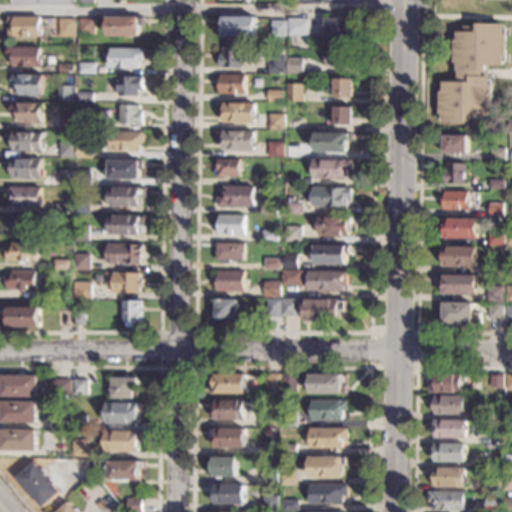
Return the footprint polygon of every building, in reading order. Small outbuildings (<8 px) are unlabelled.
[(41,25),(42,26),(42,37),(8,37),(8,18),(41,17),(41,25)] [(256,37),(219,36),(219,17),(256,17),(256,37)] [(139,19),(145,19),(145,26),(141,26),(141,36),(108,35),(108,31),(105,31),(105,24),(108,24),(108,18),(139,18),(139,19)] [(76,37),(59,36),(59,19),(73,19),(76,19),(76,37)] [(95,35),(79,35),(80,19),(92,19),(95,19),(95,35)] [(310,36),(288,36),(288,19),(310,19),(310,36)] [(352,26),(353,27),(353,40),(351,40),(351,41),(325,41),(325,19),(352,19),(352,26)] [(286,37),(271,37),(271,21),(286,21),(286,37)] [(504,34),(507,34),(507,57),(504,57),(504,66),(488,66),(488,73),(488,77),(490,77),(490,85),(492,85),(492,108),(489,108),(489,116),(482,116),(482,122),(469,122),(468,124),(442,124),(442,114),(439,114),(440,92),(443,92),(443,82),(458,82),(458,71),(457,71),(457,63),(454,63),(454,40),(457,40),(457,32),(464,32),(465,27),(478,27),(478,24),(504,25),(504,34)] [(41,56),(42,56),(41,66),(40,66),(40,68),(12,67),(13,64),(12,64),(12,57),(8,57),(8,47),(41,48),(41,56)] [(242,56),(244,56),(244,61),(243,61),(243,67),(242,66),(242,68),(220,68),(220,54),(223,54),(223,48),(242,48),(242,56)] [(350,54),(353,54),(353,68),(326,67),(326,65),(323,65),(324,58),(327,58),(327,48),(350,48),(350,54)] [(144,62),(140,62),(140,69),(108,69),(109,55),(111,55),(111,49),(145,49),(144,62)] [(286,74),(268,74),(268,55),(286,55),(286,74)] [(303,59),(303,74),(287,74),(287,59),(303,59)] [(96,64),(95,74),(79,73),(79,63),(96,64)] [(73,73),(59,73),(59,64),(73,64),(73,73)] [(43,96),(19,96),(19,95),(15,95),(15,86),(13,86),(14,75),(44,75),(43,96)] [(246,94),(238,94),(238,96),(235,96),(235,94),(219,94),(219,78),(220,78),(220,75),(246,75),(246,94)] [(144,77),(143,91),(139,90),(139,96),(118,96),(119,76),(144,77)] [(353,98),(334,98),(334,79),(353,79),(353,98)] [(303,102),(287,101),(287,85),(303,85),(303,102)] [(73,102),(58,102),(58,86),(63,86),(74,86),(73,102)] [(284,91),(284,102),(268,101),(268,91),(284,91)] [(93,93),(93,102),(77,101),(78,93),(93,93)] [(43,103),(43,109),(46,109),(46,114),(43,114),(43,124),(34,123),(34,124),(19,123),(19,119),(15,119),(15,114),(13,114),(13,102),(43,103)] [(256,113),(257,113),(257,121),(255,121),(255,124),(223,123),(223,114),(218,114),(218,104),(224,104),(224,103),(256,103),(256,113)] [(140,106),(139,111),(143,111),(142,125),(128,125),(126,126),(123,126),(122,124),(119,124),(120,105),(140,106)] [(352,108),(352,126),(333,125),(334,107),(352,108)] [(76,115),(75,130),(61,130),(60,130),(61,115),(76,115)] [(285,130),(270,130),(270,115),(273,115),(285,115),(285,130)] [(302,130),(286,130),(287,119),(302,119),(302,130)] [(92,129),(77,129),(78,121),(92,121),(92,129)] [(255,131),(255,142),(257,142),(257,148),(255,148),(255,152),(223,151),(223,143),(217,143),(218,132),(223,132),(223,130),(255,131)] [(43,142),(45,144),(45,148),(42,152),(12,151),(12,132),(43,132),(43,142)] [(146,135),(145,141),(143,144),(139,144),(139,152),(108,152),(108,132),(142,132),(146,135)] [(347,133),(353,133),(353,143),(346,143),(346,151),(329,153),(329,151),(316,151),(316,133),(347,132),(347,133)] [(468,153),(443,153),(444,146),(441,146),(441,141),(444,141),(444,136),(468,136),(468,153)] [(75,158),(60,158),(61,143),(75,143),(75,158)] [(92,144),(92,159),(77,158),(77,143),(92,144)] [(284,158),(269,158),(269,143),(284,143),(284,158)] [(505,149),(505,162),(490,162),(491,149),(505,149)] [(42,171),(44,171),(44,177),(42,177),(42,179),(12,178),(13,159),(42,160),(42,171)] [(239,177),(224,176),(224,178),(218,178),(218,159),(240,160),(239,177)] [(352,170),(347,170),(347,178),(346,178),(346,180),(313,179),(313,160),(352,160),(352,170)] [(142,170),(139,170),(139,180),(109,179),(109,170),(107,170),(107,164),(109,164),(109,161),(142,161),(142,170)] [(466,173),(467,173),(467,183),(466,183),(466,184),(444,184),(444,170),(447,170),(447,164),(466,164),(466,173)] [(74,171),(74,186),(60,186),(60,170),(74,171)] [(91,186),(76,186),(76,171),(91,171),(91,186)] [(279,186),(263,186),(263,175),(279,175),(279,186)] [(300,177),(300,187),(285,186),(285,177),(300,177)] [(505,181),(505,190),(490,190),(490,180),(505,181)] [(41,199),(43,200),(43,205),(41,206),(41,209),(10,208),(10,203),(9,203),(10,187),(42,188),(41,199)] [(141,188),(147,189),(147,198),(142,198),(142,207),(111,206),(111,187),(141,187),(141,188)] [(254,206),(249,206),(249,208),(218,207),(218,197),(223,197),(223,190),(224,190),(224,187),(255,187),(254,206)] [(352,198),(347,198),(347,206),(345,206),(345,208),(312,207),(313,187),(352,188),(352,198)] [(468,200),(470,200),(470,210),(443,210),(443,196),(445,196),(445,192),(468,192),(468,200)] [(90,214),(75,215),(75,198),(90,198),(90,214)] [(303,214),(285,214),(285,203),(303,204),(303,214)] [(73,215),(57,215),(57,204),(73,204),(73,215)] [(504,217),(490,217),(490,204),(504,204),(504,217)] [(277,215),(261,215),(261,205),(277,205),(277,215)] [(140,217),(146,217),(146,227),(145,227),(145,233),(141,233),(141,235),(109,235),(109,215),(140,215),(140,217)] [(245,236),(218,235),(219,215),(245,215),(245,236)] [(36,236),(8,235),(9,222),(13,222),(13,216),(37,216),(36,236)] [(349,218),(352,218),(352,224),(349,224),(349,236),(341,236),(341,237),(328,237),(328,236),(318,236),(318,217),(349,217),(349,218)] [(478,240),(444,239),(445,228),(440,228),(440,220),(445,220),(445,218),(478,219),(478,240)] [(89,242),(74,241),(74,226),(90,226),(89,242)] [(301,242),(285,242),(286,226),(302,227),(301,242)] [(505,246),(489,246),(489,230),(505,230),(505,246)] [(277,242),(262,242),(263,231),(265,231),(277,231),(277,242)] [(37,262),(8,262),(8,247),(13,247),(13,243),(37,243),(37,262)] [(244,260),(231,260),(231,264),(221,264),(221,260),(217,260),(217,248),(215,248),(215,243),(244,244),(244,260)] [(145,245),(144,254),(147,254),(147,258),(143,258),(143,260),(141,259),(141,266),(128,266),(128,264),(114,264),(114,265),(110,265),(110,264),(108,264),(108,244),(145,245)] [(350,255),(346,255),(346,265),(315,265),(315,256),(311,256),(311,251),(315,251),(315,245),(350,246),(350,255)] [(477,268),(444,267),(444,258),(438,258),(438,248),(445,248),(445,246),(478,247),(477,268)] [(90,270),(74,270),(75,254),(91,255),(90,270)] [(299,269),(284,269),(284,255),(299,255),(299,269)] [(504,259),(504,274),(489,274),(489,258),(504,259)] [(282,270),(265,270),(265,259),(282,259),(282,270)] [(70,270),(55,270),(55,260),(70,261),(70,270)] [(37,272),(37,290),(8,290),(8,274),(13,274),(13,271),(37,272)] [(246,292),(217,292),(217,276),(219,276),(219,271),(246,272),(246,292)] [(303,286),(284,286),(284,271),(303,271),(303,286)] [(348,286),(345,286),(345,291),(308,291),(309,272),(348,272),(348,286)] [(140,280),(144,280),(143,288),(140,288),(140,294),(113,293),(113,287),(105,286),(105,273),(141,273),(140,280)] [(477,296),(444,295),(444,286),(438,286),(438,276),(445,276),(445,275),(477,275),(477,296)] [(281,298),(265,297),(265,281),(281,282),(281,298)] [(504,302),(488,302),(489,286),(504,287),(504,302)] [(92,290),(92,299),(76,299),(76,297),(74,297),(75,290),(77,290),(77,289),(92,290)] [(282,300),(281,318),(266,317),(267,299),(282,300)] [(299,317),(282,316),(283,299),(299,300),(299,317)] [(340,300),(347,301),(347,313),(340,313),(340,322),(304,321),(304,299),(340,300)] [(238,310),(239,310),(239,321),(238,321),(238,322),(227,322),(227,323),(216,322),(216,300),(238,300),(238,310)] [(142,307),(145,307),(145,313),(142,313),(142,322),(133,322),(132,327),(126,327),(126,322),(123,322),(123,301),(142,301),(142,307)] [(473,304),(482,304),(481,325),(454,324),(454,326),(440,325),(440,317),(444,317),(444,303),(473,303),(473,304)] [(503,319),(488,319),(488,304),(504,304),(503,319)] [(39,326),(5,326),(5,314),(9,314),(9,306),(39,307),(39,326)] [(73,327),(57,327),(58,311),(73,311),(73,327)] [(86,326),(75,326),(75,312),(86,312),(86,326)] [(503,388),(491,388),(491,373),(503,373),(503,388)] [(247,394),(215,394),(215,392),(210,392),(211,375),(216,375),(216,374),(247,374),(247,394)] [(281,390),(266,389),(266,374),(281,374),(281,390)] [(343,386),(348,386),(348,394),(311,393),(311,389),(304,389),(304,380),(311,380),(311,374),(343,375),(343,386)] [(462,376),(465,376),(465,383),(463,382),(463,394),(429,393),(429,381),(435,381),(436,374),(463,375),(462,376)] [(298,391),(283,391),(283,375),(285,375),(298,376),(298,391)] [(38,388),(40,388),(40,394),(38,394),(38,398),(2,397),(2,389),(0,389),(0,383),(2,383),(2,376),(38,376),(38,388)] [(138,398),(113,398),(113,378),(138,378),(138,398)] [(71,395),(49,395),(50,380),(51,380),(71,380),(71,395)] [(88,395),(73,395),(73,380),(88,380),(88,395)] [(466,414),(435,414),(436,406),(430,406),(430,396),(467,397),(466,414)] [(245,420),(214,420),(214,410),(211,410),(211,402),(215,402),(215,400),(246,401),(245,420)] [(349,401),(348,411),(343,411),(343,421),(312,420),(312,401),(349,401)] [(37,423),(2,423),(2,402),(38,402),(37,423)] [(144,414),(139,414),(139,421),(138,421),(138,423),(130,423),(130,425),(113,423),(113,426),(108,426),(108,423),(107,423),(107,417),(105,417),(105,412),(107,412),(107,402),(145,403),(144,414)] [(498,420),(482,419),(482,406),(498,407),(498,420)] [(68,429),(52,428),(53,411),(69,411),(68,429)] [(279,427),(262,426),(262,411),(279,411),(279,427)] [(298,427),(282,427),(282,413),(298,413),(298,427)] [(87,429),(73,429),(73,415),(87,415),(87,429)] [(467,425),(469,425),(469,431),(467,431),(467,439),(434,438),(435,431),(429,431),(430,420),(467,420),(467,425)] [(350,440),(343,440),(343,448),(311,448),(311,428),(350,429),(350,440)] [(511,444),(503,444),(503,428),(511,428),(511,444)] [(246,448),(245,448),(245,449),(240,449),(240,448),(215,448),(215,439),(210,438),(210,429),(246,430),(246,448)] [(502,444),(482,444),(482,429),(502,429),(502,444)] [(37,451),(1,451),(2,430),(37,430),(37,451)] [(144,442),(139,442),(139,452),(130,452),(130,453),(112,451),(112,454),(108,453),(108,452),(106,451),(106,431),(145,432),(144,442)] [(89,457),(73,457),(73,440),(89,440),(89,457)] [(280,455),(266,455),(266,441),(280,441),(280,455)] [(297,455),(282,455),(282,444),(297,445),(297,455)] [(467,462),(434,462),(435,454),(430,454),(430,444),(467,445),(467,462)] [(348,466),(344,466),(343,479),(311,478),(311,474),(308,474),(308,468),(310,468),(310,456),(348,457),(348,466)] [(237,477),(222,477),(222,479),(217,479),(217,477),(211,477),(212,457),(238,457),(237,477)] [(140,462),(143,462),(143,470),(140,470),(140,480),(109,480),(109,478),(108,478),(108,470),(106,470),(106,466),(109,466),(109,461),(140,461),(140,462)] [(42,469),(43,468),(49,474),(47,475),(50,479),(52,478),(57,484),(55,485),(61,492),(43,508),(17,478),(35,462),(42,469)] [(278,483),(263,483),(263,468),(279,468),(278,483)] [(466,487),(435,487),(435,476),(430,476),(430,468),(466,469),(466,487)] [(297,485),(282,485),(282,469),(297,469),(297,485)] [(502,491),(487,490),(487,475),(502,476),(502,491)] [(511,491),(503,491),(503,477),(511,477),(511,491)] [(349,496),(344,496),(343,505),(310,505),(310,484),(349,485),(349,496)] [(246,504),(214,504),(214,493),(210,492),(211,486),(215,486),(215,485),(246,485),(246,504)] [(466,511),(434,511),(434,502),(429,502),(429,492),(466,492),(466,511)] [(279,511),(263,511),(264,496),(279,496),(279,511)] [(122,511),(101,511),(96,505),(102,500),(104,502),(110,497),(122,511)] [(511,511),(503,511),(503,497),(511,497),(511,511)] [(142,511),(127,511),(127,498),(142,498),(142,511)] [(502,511),(486,511),(487,498),(500,498),(502,498),(502,511)] [(299,502),(299,511),(283,511),(283,501),(299,502)] [(76,510),(77,508),(80,511),(57,511),(69,502),(76,510)]
